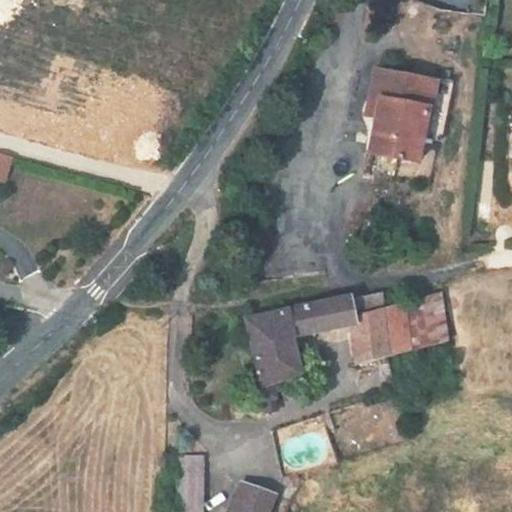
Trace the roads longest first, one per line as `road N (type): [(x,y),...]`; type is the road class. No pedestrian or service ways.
road 1 (unknown): [(260,72),(261,195),(243,266),(186,383),(194,498)]
road 2 (secondary): [(78,309),(154,227),(229,123),(300,0)]
